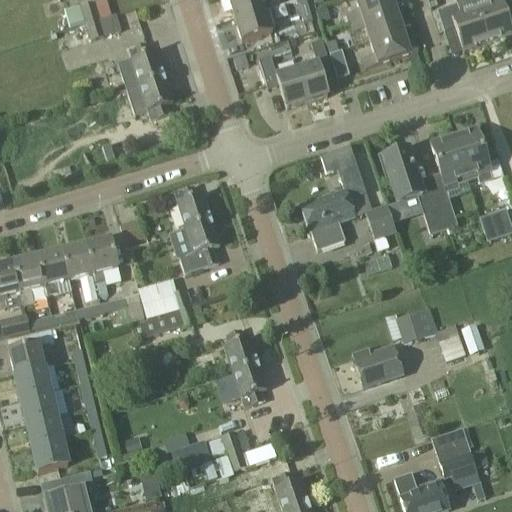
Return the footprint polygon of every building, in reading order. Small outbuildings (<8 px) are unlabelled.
[(227,0),(234,21),(264,12),(260,0),(227,0)] [(346,16),(349,26),(402,8),(399,0),(354,0),(358,12),(346,16)] [(476,13),(487,47),(511,39),(511,37),(511,36),(511,0),(488,0),(491,8),(476,13)] [(54,36),(100,22),(112,18),(106,1),(95,4),(95,5),(48,19),(54,36)] [(462,55),(487,47),(476,13),(460,18),(456,6),(436,13),(443,34),(450,57),(462,53),(462,55)] [(310,24),(306,7),(297,10),(302,26),(310,24)] [(365,31),(369,44),(409,31),(402,8),(349,26),(352,35),(365,31)] [(271,36),(264,12),(234,21),(241,45),(271,36)] [(100,22),(54,36),(53,36),(58,55),(106,40),(100,22)] [(417,54),(409,31),(369,44),(373,57),(361,62),(364,72),(417,54)] [(316,66),(296,72),(306,106),(327,99),(318,72),(329,69),(321,43),(310,47),(316,66)] [(334,43),(325,46),(328,57),(338,54),(334,43)] [(138,89),(163,81),(154,55),(148,57),(145,47),(126,53),(138,89)] [(328,58),(336,81),(348,77),(341,54),(338,54),(328,58)] [(234,74),(248,69),(244,58),(230,62),(234,74)] [(285,112),(306,106),(296,72),(275,79),(269,59),(258,63),(266,89),(277,85),(285,112)] [(163,81),(138,89),(125,93),(134,119),(146,115),(149,125),(168,118),(165,109),(171,107),(163,81)] [(476,134),(453,141),(465,180),(488,173),(476,134)] [(456,183),(465,180),(453,141),(430,149),(444,193),(458,189),(456,183)] [(349,150),(331,155),(344,194),(353,221),(364,217),(374,244),(395,236),(386,209),(371,214),(349,150)] [(421,198),(416,183),(406,153),(392,157),(391,154),(378,158),(385,181),(389,180),(397,206),(421,198)] [(192,191),(174,197),(186,232),(210,224),(201,198),(195,200),(192,191)] [(344,194),(328,200),(337,226),(353,221),(344,194)] [(445,196),(434,200),(445,233),(456,229),(445,196)] [(343,246),(337,226),(328,200),(299,210),(308,236),(309,236),(316,255),(343,246)] [(429,238),(445,233),(434,200),(419,205),(429,238)] [(479,222),(487,245),(511,237),(511,232),(506,213),(479,222)] [(119,229),(125,248),(145,242),(139,222),(119,229)] [(188,259),(179,262),(184,278),(217,267),(213,252),(218,250),(210,224),(186,232),(179,234),(188,259)] [(388,250),(385,240),(374,244),(374,245),(363,249),(366,258),(388,250)] [(84,248),(92,278),(94,286),(104,284),(102,276),(117,272),(109,242),(84,248)] [(84,248),(60,254),(68,284),(92,278),(84,248)] [(60,254),(36,260),(44,290),(46,300),(56,297),(54,287),(68,284),(60,254)] [(368,277),(391,268),(386,256),(363,265),(368,277)] [(36,260),(12,265),(23,308),(23,311),(34,308),(33,305),(46,301),(46,300),(44,290),(36,260)] [(12,265),(0,268),(0,310),(6,309),(7,312),(23,308),(12,265)] [(171,284),(137,293),(145,323),(189,310),(188,306),(184,295),(183,293),(175,296),(171,284)] [(107,306),(99,308),(101,317),(117,313),(126,311),(122,296),(106,300),(107,306)] [(86,311),(75,314),(78,323),(101,317),(99,308),(98,303),(88,305),(85,311),(86,311)] [(146,324),(130,328),(135,344),(194,326),(189,311),(189,310),(145,323),(146,324)] [(120,329),(130,327),(126,311),(117,313),(120,329)] [(444,366),(465,358),(454,328),(436,335),(429,312),(394,322),(393,317),(383,320),(393,351),(435,338),(444,366)] [(75,314),(51,320),(53,329),(78,323),(75,314)] [(0,341),(29,334),(27,326),(25,318),(0,324),(0,341)] [(51,320),(27,326),(29,334),(53,329),(51,320)] [(459,334),(468,359),(484,353),(475,328),(459,334)] [(13,379),(52,370),(47,349),(53,347),(50,334),(5,345),(13,379)] [(223,350),(231,376),(256,367),(248,342),(242,343),(239,334),(226,338),(229,348),(223,350)] [(351,358),(354,366),(362,392),(402,378),(399,372),(404,370),(401,361),(396,363),(392,349),(369,357),(367,352),(351,358)] [(70,356),(73,365),(82,362),(80,353),(70,356)] [(82,362),(73,365),(78,388),(88,386),(82,362)] [(256,367),(231,376),(240,402),(243,411),(262,405),(259,395),(265,393),(256,367)] [(13,379),(19,403),(49,396),(58,394),(52,370),(13,379)] [(78,388),(84,412),(94,410),(88,386),(78,388)] [(19,403),(25,427),(55,420),(49,396),(19,403)] [(94,410),(84,412),(90,436),(100,434),(94,410)] [(25,427),(31,451),(61,444),(55,420),(25,427)] [(70,420),(60,420),(61,438),(70,438),(70,420)] [(106,460),(100,434),(90,436),(97,463),(106,460)] [(465,443),(453,447),(449,435),(428,442),(442,484),(448,482),(452,493),(481,482),(477,471),(488,467),(483,452),(470,456),(465,443)] [(234,436),(208,445),(213,460),(225,456),(226,457),(239,453),(234,436)] [(137,442),(117,447),(121,462),(141,457),(137,442)] [(67,468),(61,444),(31,451),(37,476),(67,468)] [(210,462),(203,444),(170,456),(177,474),(210,462)] [(164,449),(154,452),(160,472),(170,469),(164,449)] [(239,453),(226,457),(232,474),(245,470),(239,453)] [(233,479),(226,460),(183,474),(189,493),(233,479)] [(43,499),(46,511),(88,511),(87,505),(96,503),(89,475),(60,482),(63,495),(43,499)] [(280,511),(298,511),(308,509),(299,483),(293,485),(290,476),(271,482),(280,511)] [(399,501),(402,511),(447,511),(437,484),(415,491),(410,477),(393,483),(399,501)]
